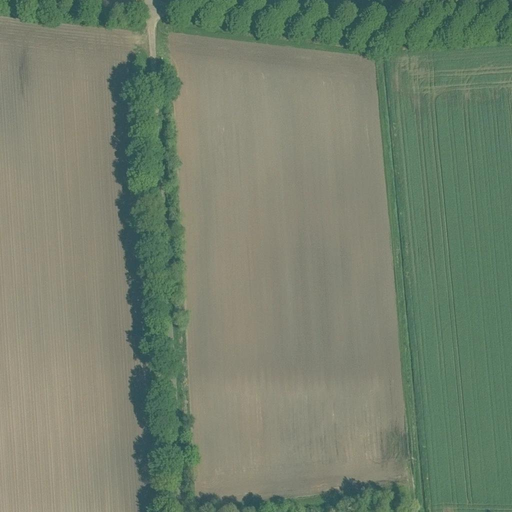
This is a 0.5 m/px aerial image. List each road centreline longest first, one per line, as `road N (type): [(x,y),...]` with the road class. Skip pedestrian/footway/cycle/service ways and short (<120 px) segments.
road 1 (residential): [(150,9),(179,511)]
road 2 (residential): [(511,30),(361,35),(150,9)]
